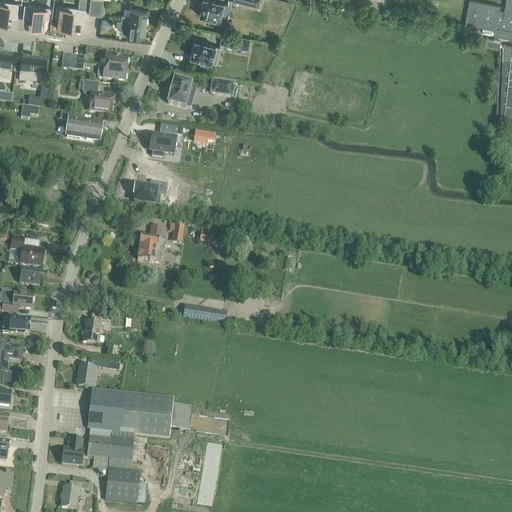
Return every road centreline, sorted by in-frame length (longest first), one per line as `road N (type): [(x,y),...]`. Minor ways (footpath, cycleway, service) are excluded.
road 1 (residential): [(33,511),(68,287),(110,165),(183,0)]
road 2 (track): [(511,484),(200,439),(178,447),(167,493),(149,511)]
